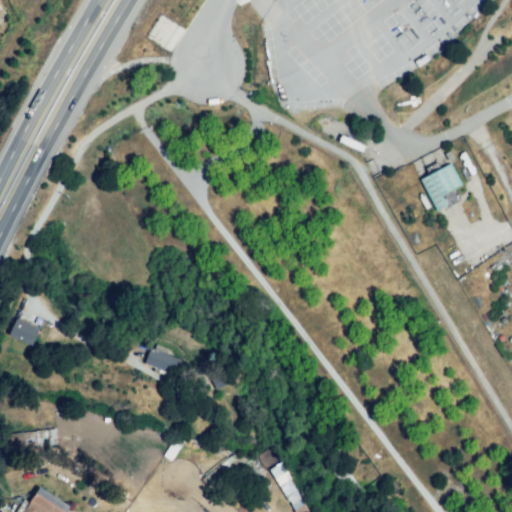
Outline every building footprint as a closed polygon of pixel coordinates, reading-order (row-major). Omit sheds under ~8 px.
[(418,182),(452,164),(464,187),(429,204),(418,182)] [(66,227),(59,222),(66,212),(73,217),(66,227)] [(9,336),(17,317),(42,328),(34,347),(9,336)] [(142,364),(148,349),(173,360),(167,374),(142,364)] [(227,390),(238,384),(250,405),(239,412),(227,390)] [(55,446),(54,430),(10,431),(11,448),(55,446)] [(267,469),(293,511),(308,511),(278,463),(267,469)] [(64,511),(65,511),(34,493),(22,511),(64,511)]
